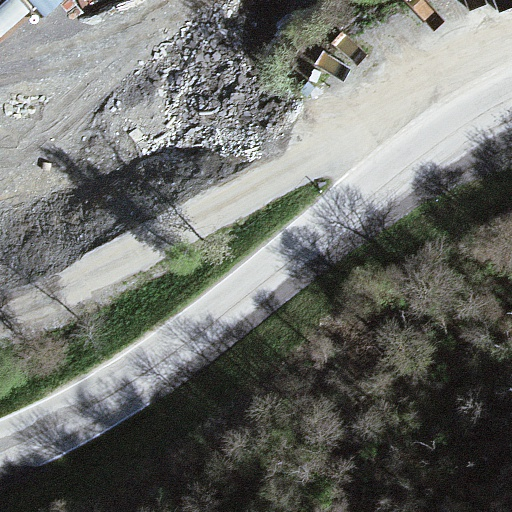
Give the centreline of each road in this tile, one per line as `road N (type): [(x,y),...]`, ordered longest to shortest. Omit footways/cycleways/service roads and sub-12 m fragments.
road 1 (tertiary): [(0,456),(101,401),(408,166),(511,105)]
road 2 (unknown): [(427,155),(369,140),(330,154),(265,205),(0,335)]
